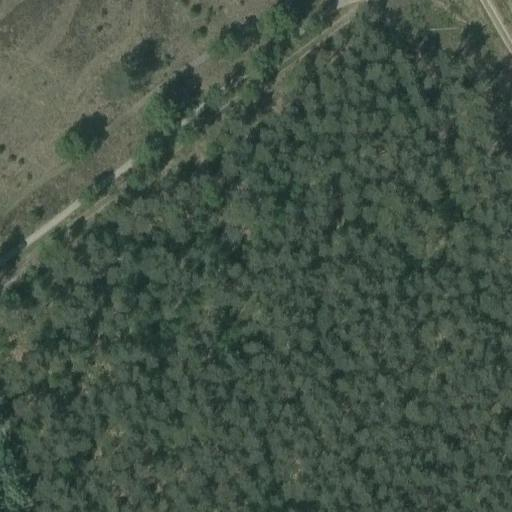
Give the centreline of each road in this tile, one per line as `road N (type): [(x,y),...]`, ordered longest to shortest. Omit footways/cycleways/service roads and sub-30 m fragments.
road 1 (track): [(0,287),(370,0)]
road 2 (track): [(0,216),(161,87),(289,0)]
